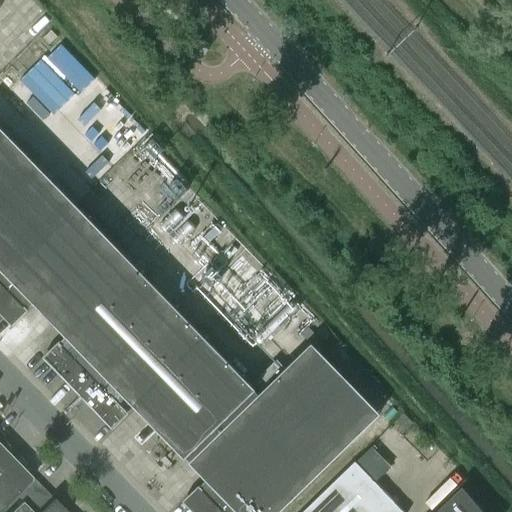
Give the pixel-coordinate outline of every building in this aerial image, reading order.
[(127,395),(191,460),(261,394),(205,336),(111,240),(0,125),(0,309),(4,313),(13,322),(35,300),(69,335),(56,348),(46,357),(112,425),(126,413),(128,410),(120,402),(127,395)] [(278,511),(380,413),(312,344),(261,394),(191,460),(208,477),(185,500),(197,511),(278,511)] [(51,370),(43,378),(82,420),(91,412),(51,370)] [(0,509),(33,478),(0,444),(0,442),(2,441),(2,435),(0,432),(0,509)] [(303,511),(404,511),(355,462),(303,511)] [(40,484),(22,501),(33,511),(39,511),(54,498),(40,484)] [(485,511),(463,485),(447,501),(456,511),(485,511)] [(33,511),(22,501),(10,511),(67,511),(54,498),(39,511),(33,511)] [(456,511),(447,501),(435,511),(456,511)]
